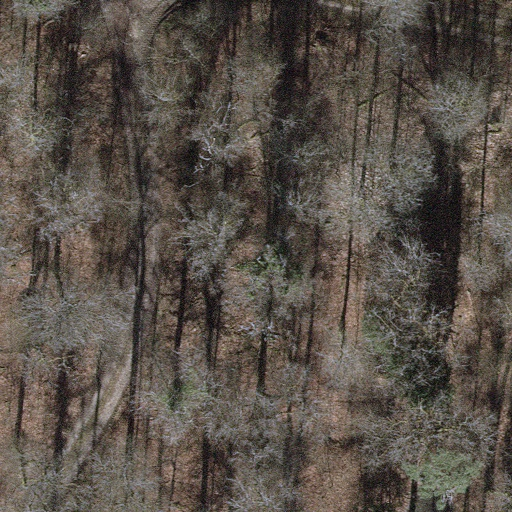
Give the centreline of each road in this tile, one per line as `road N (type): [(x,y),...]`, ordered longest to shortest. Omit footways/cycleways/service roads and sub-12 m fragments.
road 1 (track): [(114,0),(137,82),(149,258),(122,382),(57,511)]
road 2 (track): [(511,33),(338,0)]
